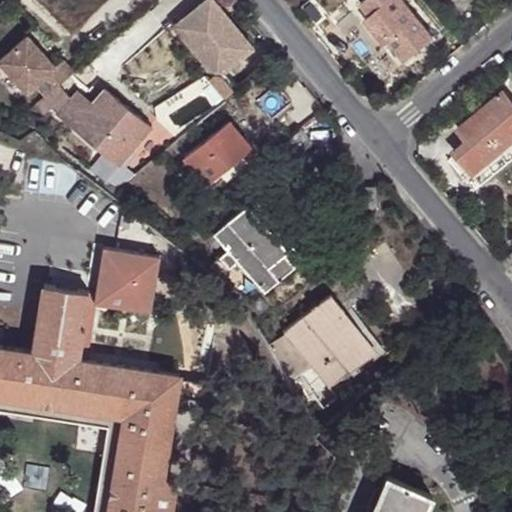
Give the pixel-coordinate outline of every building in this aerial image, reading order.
[(82,0),(79,4),(75,0),(42,0),(73,33),(90,17),(105,3),(101,0),(82,0)] [(214,0),(204,0),(173,26),(209,70),(224,71),(224,70),(253,47),(214,0)] [(408,61),(436,38),(403,0),(366,0),(362,3),(373,16),(367,20),(388,44),(392,41),(408,61)] [(56,86),(74,70),(63,57),(55,64),(28,32),(0,56),(0,58),(27,90),(36,82),(46,94),(56,86)] [(256,99),(271,117),(291,101),(276,83),(256,99)] [(46,94),(34,104),(41,113),(47,109),(85,140),(124,107),(103,89),(90,105),(82,115),(68,103),(70,101),(64,95),(56,86),(46,94)] [(457,151),(475,174),(511,145),(511,98),(506,91),(461,128),(469,139),(457,151)] [(76,94),(70,101),(68,103),(82,115),(90,105),(76,94)] [(149,126),(124,107),(85,140),(117,166),(122,159),(130,165),(142,151),(134,145),(149,126)] [(185,158),(208,184),(251,149),(229,122),(185,158)] [(313,141),(300,127),(278,147),(290,162),(313,141)] [(511,145),(475,174),(466,181),(474,190),(511,158),(511,145)] [(385,212),(381,182),(363,185),(361,185),(366,215),(383,212),(385,212)] [(246,210),(251,206),(249,204),(215,235),(268,289),(306,255),(292,241),(287,245),(291,249),(287,253),(246,210)] [(258,213),(251,206),(246,210),(287,253),(291,249),(287,245),(292,241),(263,209),(258,213)] [(106,244),(97,292),(96,299),(153,309),(163,253),(117,245),(106,244)] [(0,343),(0,511),(171,511),(177,479),(163,476),(181,373),(86,358),(79,357),(91,290),(91,287),(67,283),(46,280),(34,349),(0,343)] [(97,292),(91,290),(79,357),(86,358),(96,299),(97,292)] [(331,293),(284,331),(287,335),(272,345),(292,382),(302,376),(315,396),(328,385),(331,388),(351,372),(355,377),(387,351),(368,328),(364,332),(331,293)] [(426,511),(434,493),(386,473),(369,511),(426,511)]
